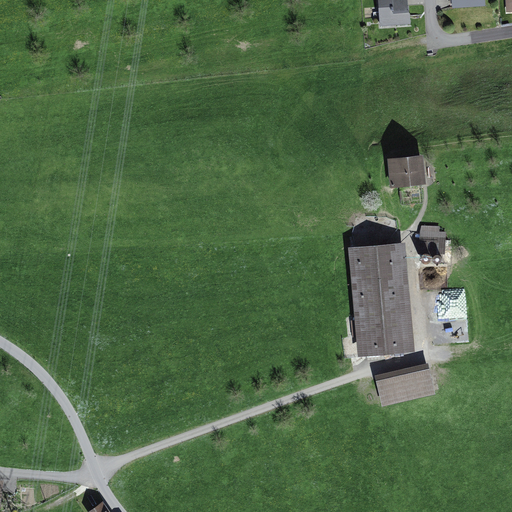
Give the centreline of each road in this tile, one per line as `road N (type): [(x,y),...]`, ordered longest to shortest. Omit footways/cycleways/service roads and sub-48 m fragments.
road 1 (track): [(0,466),(96,473),(366,372)]
road 2 (tertiary): [(118,511),(56,392),(0,341)]
